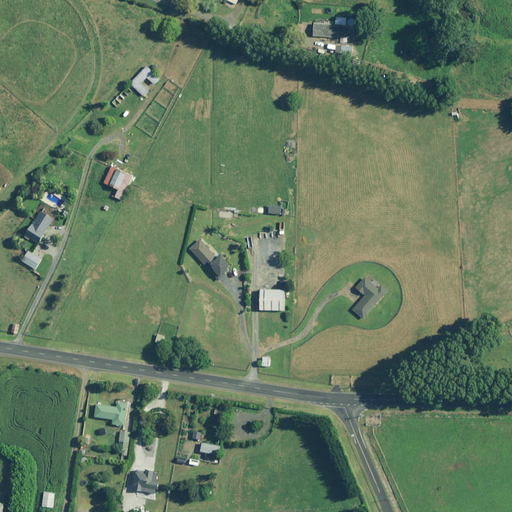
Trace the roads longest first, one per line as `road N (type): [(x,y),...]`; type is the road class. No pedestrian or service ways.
road 1 (tertiary): [(346,398),(0,346)]
road 2 (tertiary): [(511,402),(346,398)]
road 3 (unclassified): [(346,398),(389,511)]
